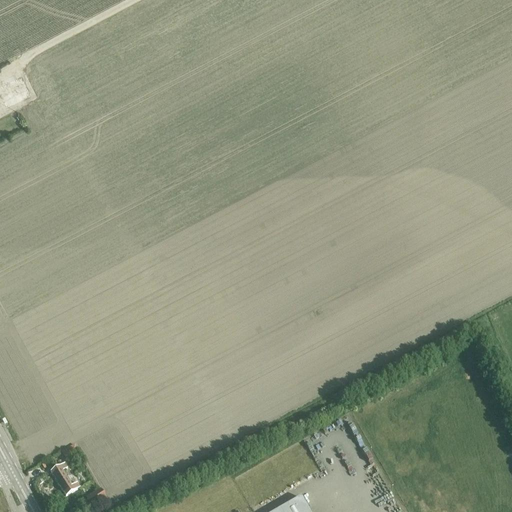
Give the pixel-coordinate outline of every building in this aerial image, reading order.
[(340,414),(344,424),(355,419),(352,410),(340,414)] [(327,433),(325,430),(335,424),(332,420),(313,431),(318,439),(324,435),(327,433)] [(362,440),(365,446),(371,443),(368,437),(362,440)] [(63,456),(66,462),(77,457),(74,450),(63,456)] [(369,458),(371,464),(379,462),(377,456),(369,458)] [(58,485),(66,479),(62,472),(67,469),(64,465),(50,473),(58,485)] [(66,479),(58,485),(66,497),(79,489),(77,484),(72,488),(66,479)] [(299,481),(258,500),(263,511),(269,511),(305,495),(299,481)] [(100,490),(86,499),(92,510),(107,501),(100,490)] [(308,511),(301,499),(277,511),(308,511)]
